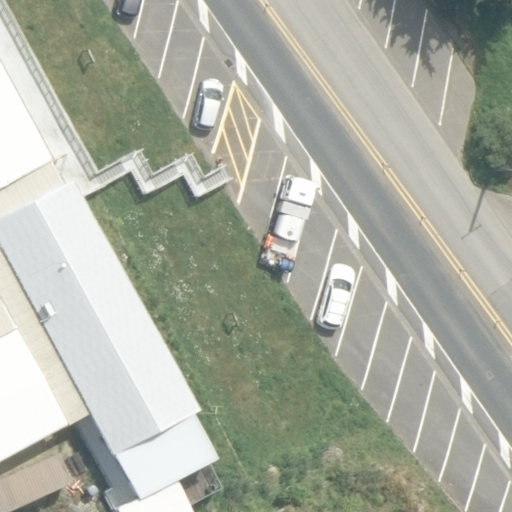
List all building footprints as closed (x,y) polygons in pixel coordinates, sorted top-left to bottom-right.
[(0,182),(12,176),(41,160),(0,80),(0,182)] [(24,199),(0,212),(0,262),(129,497),(107,509),(108,511),(187,511),(186,509),(218,491),(201,460),(207,457),(183,414),(191,410),(61,176),(52,181),(41,160),(12,176),(24,199)] [(0,328),(8,324),(60,423),(82,411),(0,262),(0,212),(24,199),(12,176),(0,182),(0,328)] [(0,455),(60,423),(8,324),(0,328),(0,455)] [(0,498),(44,474),(30,448),(0,464),(0,498)]
